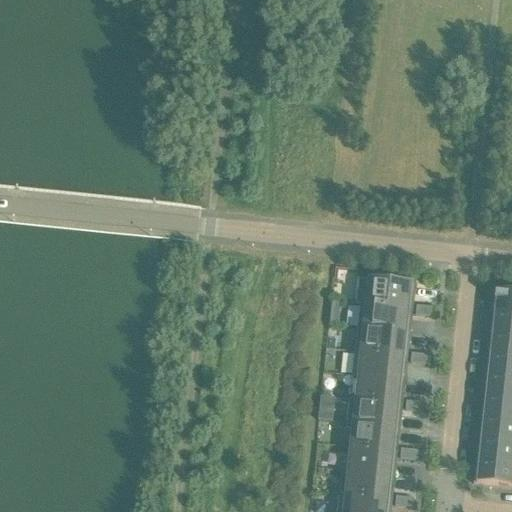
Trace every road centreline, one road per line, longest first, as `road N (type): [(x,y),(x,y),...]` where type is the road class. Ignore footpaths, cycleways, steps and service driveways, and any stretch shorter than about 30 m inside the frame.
road 1 (residential): [(472,254),(0,206)]
road 2 (residential): [(446,510),(472,254)]
